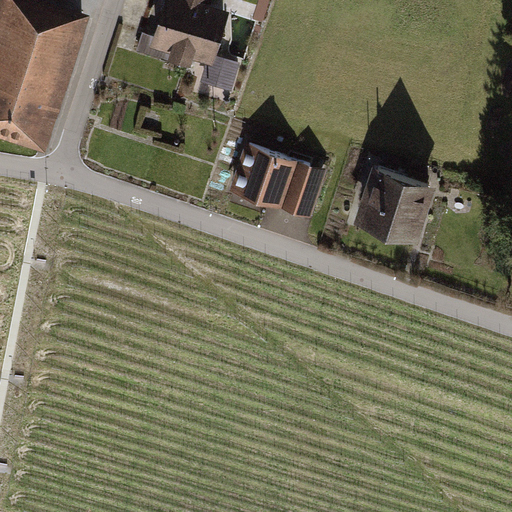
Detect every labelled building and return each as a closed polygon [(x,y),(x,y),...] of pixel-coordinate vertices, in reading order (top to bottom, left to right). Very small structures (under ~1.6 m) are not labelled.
[(75,13),(35,0),(5,0),(0,17),(0,123),(35,135),(75,13)] [(169,0),(157,37),(174,43),(171,54),(189,60),(193,49),(212,55),(226,13),(207,7),(185,0),(169,0)] [(214,55),(206,80),(230,87),(237,62),(214,55)] [(251,143),(235,189),(309,213),(325,167),(251,143)] [(380,166),(364,213),(413,230),(429,182),(380,166)]
